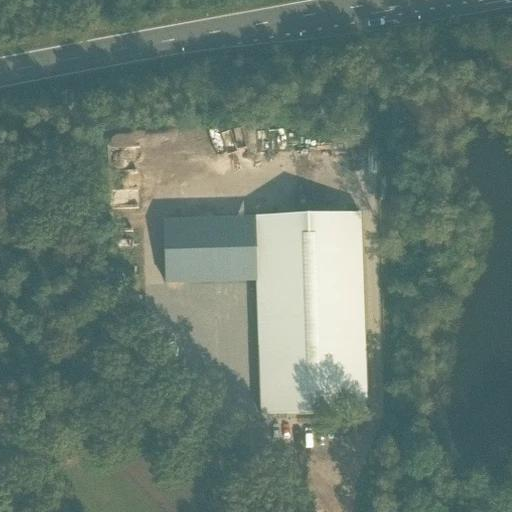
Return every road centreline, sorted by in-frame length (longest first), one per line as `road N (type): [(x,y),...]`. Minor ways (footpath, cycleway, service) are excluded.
road 1 (motorway): [(0,73),(397,0)]
road 2 (track): [(207,386),(34,462),(13,491),(10,511)]
